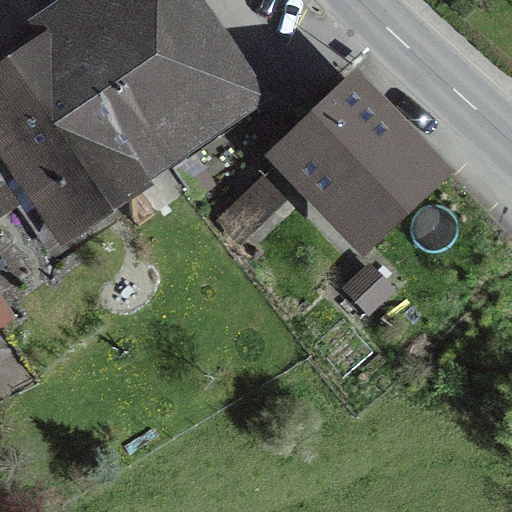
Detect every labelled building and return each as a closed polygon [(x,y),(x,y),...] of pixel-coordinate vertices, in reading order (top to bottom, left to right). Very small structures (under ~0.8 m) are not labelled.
[(25,171),(0,189),(49,257),(119,208),(135,231),(187,196),(165,162),(252,100),(184,0),(87,0),(83,3),(80,0),(17,0),(45,41),(0,70),(0,157),(11,174),(22,166),(25,171)] [(428,173),(346,87),(270,159),(320,211),(330,201),(362,235),(428,173)] [(264,181),(222,222),(237,241),(282,201),(264,181)] [(387,292),(366,272),(342,296),(363,316),(387,292)] [(0,320),(10,314),(0,299),(0,320)]
